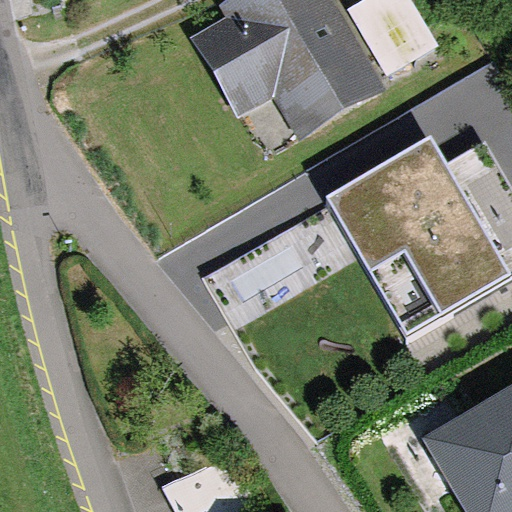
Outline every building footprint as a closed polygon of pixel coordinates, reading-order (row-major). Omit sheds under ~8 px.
[(228,23),(193,44),(240,124),(273,104),(300,150),(392,95),(334,0),(237,0),(220,10),(228,23)] [(440,48),(411,0),(372,0),(350,14),(388,79),(440,48)] [(448,168),(435,146),(329,207),(409,345),(511,285),(511,189),(486,145),(448,168)] [(511,511),(511,395),(423,448),(461,511),(511,511)] [(171,511),(262,511),(232,455),(161,492),(171,511)]
